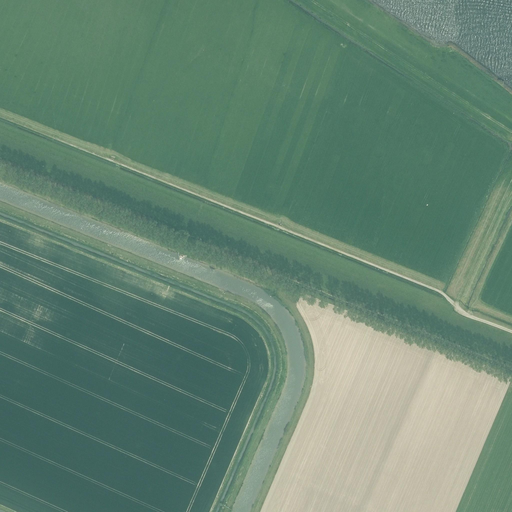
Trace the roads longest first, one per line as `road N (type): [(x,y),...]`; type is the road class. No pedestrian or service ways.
road 1 (track): [(0,145),(511,348)]
road 2 (track): [(454,305),(441,291),(0,115)]
road 3 (track): [(255,511),(310,372),(301,322),(276,288)]
road 4 (track): [(511,132),(311,0)]
road 5 (track): [(454,305),(511,180)]
